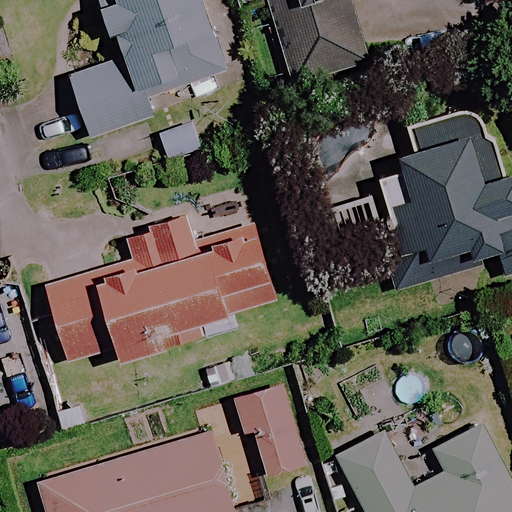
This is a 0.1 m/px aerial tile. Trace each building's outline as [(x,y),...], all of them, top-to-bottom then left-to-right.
[(105,0),(126,57),(75,75),(96,136),(159,114),(154,99),(243,68),(218,0),(105,0)] [(271,0),(293,82),(369,62),(352,0),(271,0)] [(478,109),(406,132),(412,153),(370,166),(378,191),(320,209),(332,247),(381,232),(400,291),(437,279),(501,259),(506,275),(511,273),(511,181),(501,185),(478,109)] [(198,247),(188,217),(133,235),(140,259),(51,288),(74,360),(119,346),(124,361),(198,337),(194,326),(286,297),(263,226),(198,247)] [(314,462),(289,379),(246,392),(271,475),(314,462)] [(511,511),(511,478),(487,429),(408,470),(388,432),(342,456),(370,511),(511,511)] [(241,511),(218,433),(73,475),(63,440),(32,448),(50,511),(241,511)]
